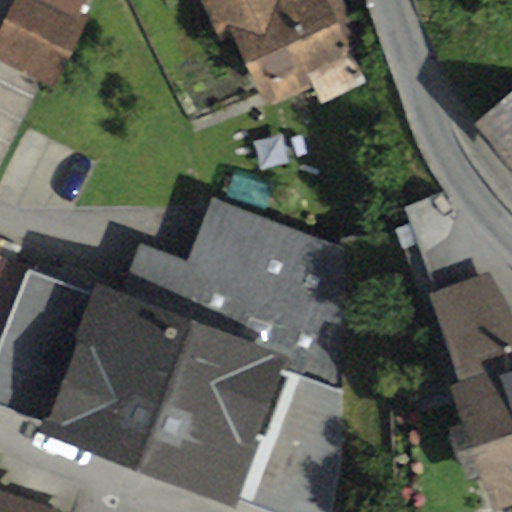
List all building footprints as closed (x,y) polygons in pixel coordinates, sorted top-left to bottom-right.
[(89,0),(17,0),(0,36),(0,62),(55,89),(88,18),(82,15),(89,0)] [(200,0),(220,39),(232,33),(267,106),(358,62),(345,37),(359,30),(344,0),(200,0)] [(511,97),(472,127),(511,181),(511,97)] [(94,294),(0,257),(0,406),(44,423),(39,437),(233,511),(236,511),(243,499),(274,511),(333,511),(342,391),(346,251),(213,201),(188,264),(140,247),(122,297),(96,286),(94,294)] [(460,386),(447,391),(491,511),(501,511),(511,508),(511,311),(511,309),(490,274),(430,298),(460,386)] [(54,511),(0,495),(0,511),(54,511)]
